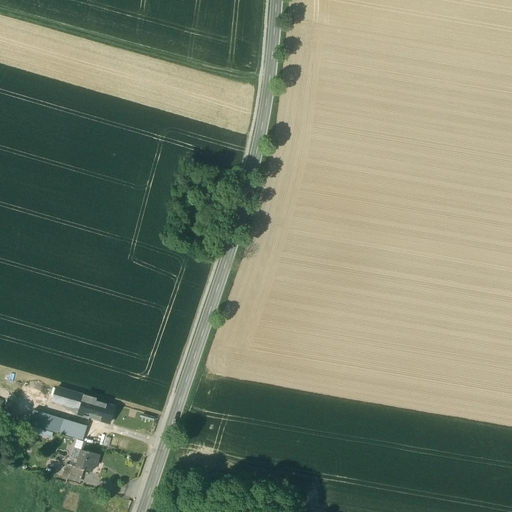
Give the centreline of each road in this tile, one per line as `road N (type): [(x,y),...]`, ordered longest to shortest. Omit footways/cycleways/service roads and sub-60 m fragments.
road 1 (secondary): [(275,0),(243,205),(142,511)]
road 2 (track): [(267,88),(0,11)]
